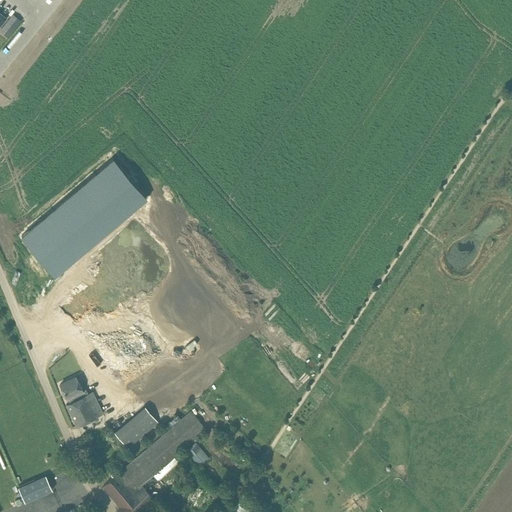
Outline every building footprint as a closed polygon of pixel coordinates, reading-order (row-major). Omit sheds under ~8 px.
[(113,158),(21,236),(55,276),(147,198),(113,158)] [(104,268),(56,305),(82,338),(169,272),(133,226),(94,256),(104,268)] [(116,384),(141,362),(111,329),(91,346),(111,368),(106,372),(116,384)] [(85,395),(76,376),(60,384),(66,398),(67,398),(69,403),(66,404),(77,426),(103,413),(92,392),(85,395)] [(157,422),(145,406),(115,432),(127,447),(157,422)] [(191,411),(120,471),(102,487),(119,507),(116,510),(117,511),(135,511),(152,497),(143,487),(206,430),(191,411)] [(52,489),(46,475),(18,487),(25,502),(52,489)] [(194,507),(203,489),(192,484),(183,502),(194,507)] [(229,511),(245,511),(249,507),(238,500),(229,511)]
